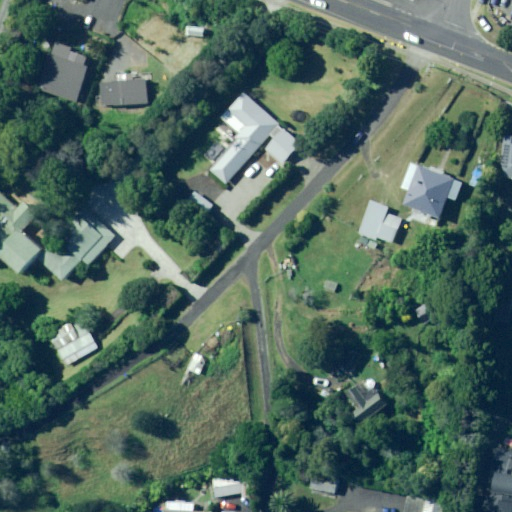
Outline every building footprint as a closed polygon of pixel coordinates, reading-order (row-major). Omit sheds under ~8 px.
[(94,54),(58,41),(41,89),(84,104),(97,68),(90,66),(94,54)] [(288,163),(301,148),(306,143),(289,128),(288,129),(284,125),(285,123),(250,91),(234,108),(236,109),(230,116),(246,130),(240,136),(242,138),(215,168),(217,170),(231,183),(268,141),(276,133),(278,136),(280,137),(271,148),(288,163)] [(511,137),(504,136),(499,178),(511,179),(511,137)] [(417,167),(416,167),(410,164),(401,188),(408,191),(402,206),(412,210),(411,212),(413,213),(419,215),(420,213),(438,220),(447,198),(455,201),(462,184),(453,181),(454,180),(443,176),(444,173),(435,170),(430,168),(430,170),(418,166),(417,167)] [(40,259),(51,247),(30,229),(45,211),(31,199),(24,207),(3,189),(0,192),(0,240),(8,248),(6,250),(29,272),(36,265),(40,259)] [(209,216),(218,204),(200,191),(191,202),(209,216)] [(398,228),(400,224),(401,220),(385,214),(387,207),(370,201),(359,234),(376,240),(376,238),(390,243),(395,230),(397,231),(398,228)] [(332,209),(338,214),(344,208),(337,203),(332,209)] [(94,263),(109,246),(120,234),(88,206),(76,219),(63,234),(65,236),(56,245),(52,249),(45,257),(69,279),(88,257),(94,263)] [(369,240),(362,236),(359,241),(366,245),(369,240)] [(377,244),(370,241),(368,246),(375,250),(377,244)] [(337,284),(326,281),(324,288),(335,291),(337,284)] [(511,312),(511,297),(502,296),(500,322),(511,323),(511,312)] [(414,311),(422,325),(437,316),(429,302),(414,311)] [(97,339),(91,327),(85,317),(54,334),(71,364),(101,347),(97,339)] [(348,372),(358,356),(349,351),(339,367),(348,372)] [(359,424),(383,406),(375,394),(364,403),(351,387),(343,394),(355,410),(350,413),(359,424)] [(511,511),(511,452),(491,449),(483,495),(480,511),(511,511)] [(218,497),(245,492),(242,474),(215,479),(218,497)] [(310,490),(333,494),(335,479),(310,475),(308,490),(310,490)] [(424,500),(421,511),(451,511),(453,506),(424,500)] [(193,502),(190,502),(169,501),(169,503),(168,509),(167,511),(215,511),(216,511),(213,511),(197,511),(197,509),(197,505),(197,502),(193,502)]
